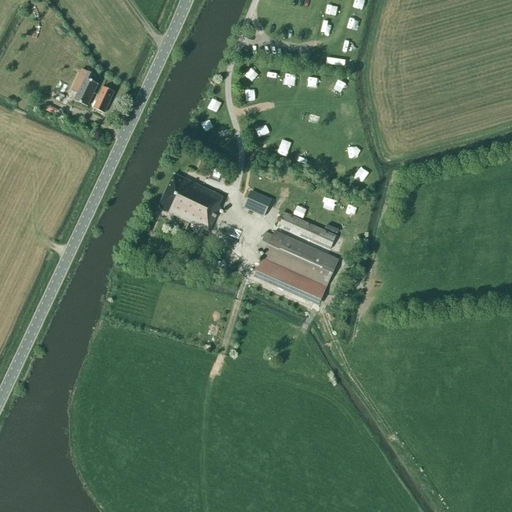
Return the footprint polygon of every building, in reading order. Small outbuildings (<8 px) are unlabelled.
[(326,64),(345,66),(346,59),(327,57),(326,64)] [(74,99),(73,100),(87,107),(87,106),(104,114),(114,93),(101,86),(103,83),(96,80),(94,79),(95,77),(96,76),(82,69),(81,71),(77,80),(74,85),(75,85),(79,87),(80,87),(77,94),(74,99)] [(158,208),(189,223),(208,232),(220,208),(218,207),(223,197),(174,174),(158,208)] [(263,219),(271,202),(251,192),(243,209),(263,219)] [(330,250),(336,236),(283,213),(277,226),(330,250)] [(236,230),(232,240),(237,243),(242,232),(236,230)] [(326,287),(338,260),(274,232),(272,236),(265,233),(257,251),(264,254),(254,278),(318,306),(327,287),(326,287)]
